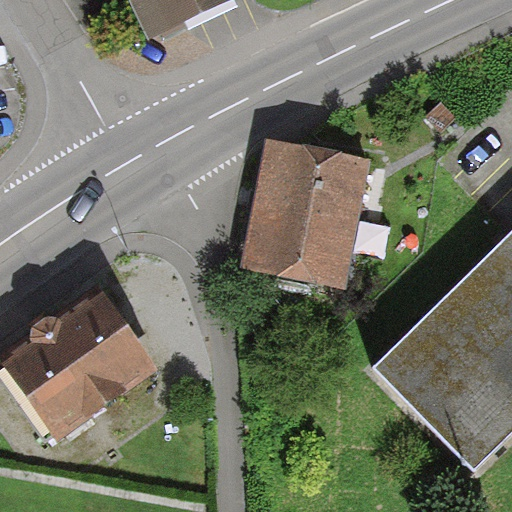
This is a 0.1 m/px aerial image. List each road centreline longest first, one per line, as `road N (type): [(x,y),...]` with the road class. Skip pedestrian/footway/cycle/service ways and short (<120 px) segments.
road 1 (primary): [(455,0),(126,172)]
road 2 (residential): [(126,172),(33,0)]
road 3 (primary): [(126,172),(0,259)]
